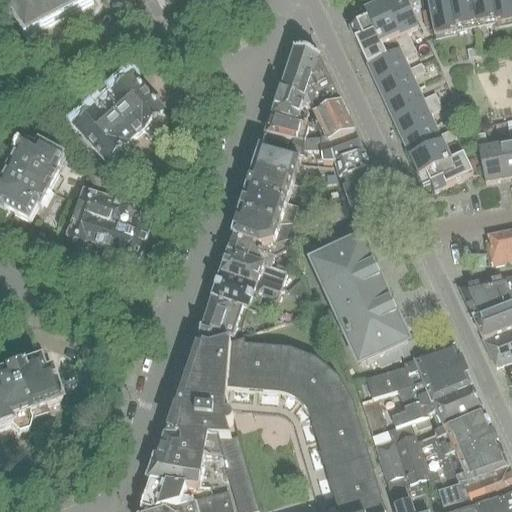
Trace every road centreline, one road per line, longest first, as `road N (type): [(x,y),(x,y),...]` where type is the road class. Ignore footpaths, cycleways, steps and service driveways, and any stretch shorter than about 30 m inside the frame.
road 1 (residential): [(0,105),(117,55),(191,57),(260,74)]
road 2 (residential): [(260,74),(175,331)]
road 3 (residential): [(419,220),(323,20)]
road 4 (residential): [(175,331),(123,479),(91,511)]
road 5 (residential): [(175,331),(0,290)]
road 6 (residential): [(511,419),(443,280)]
